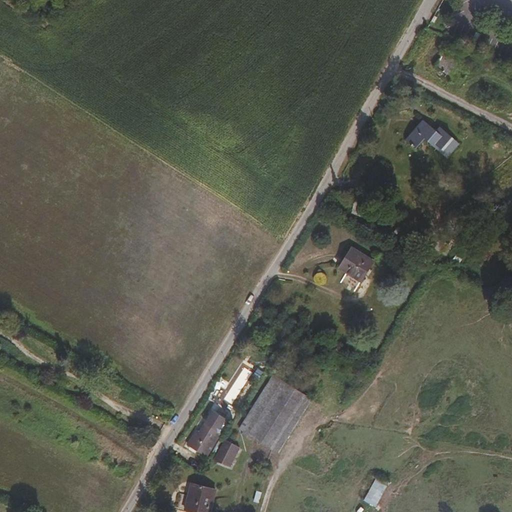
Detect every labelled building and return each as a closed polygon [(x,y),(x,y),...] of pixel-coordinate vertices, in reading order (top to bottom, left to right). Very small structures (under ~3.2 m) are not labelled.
[(443,71),(452,55),(442,50),(434,66),(443,71)] [(459,145),(440,127),(436,131),(423,120),(405,139),(416,148),(425,140),(447,159),(459,145)] [(361,280),(374,260),(352,246),(340,267),(361,280)] [(293,417),(305,398),(277,377),(260,402),(241,428),(270,448),(293,417)] [(276,452),(311,402),(305,398),(293,417),(270,448),(276,452)] [(221,424),(226,417),(213,409),(205,422),(218,431),(223,425),(221,424)] [(206,454),(221,432),(218,431),(205,422),(199,432),(196,430),(188,442),(206,454)] [(228,465),(236,446),(220,438),(212,457),(228,465)] [(374,478),(365,502),(378,506),(386,483),(374,478)] [(185,511),(205,511),(212,491),(188,484),(181,511),(185,511)] [(256,491),(254,502),(260,503),(262,492),(256,491)]
